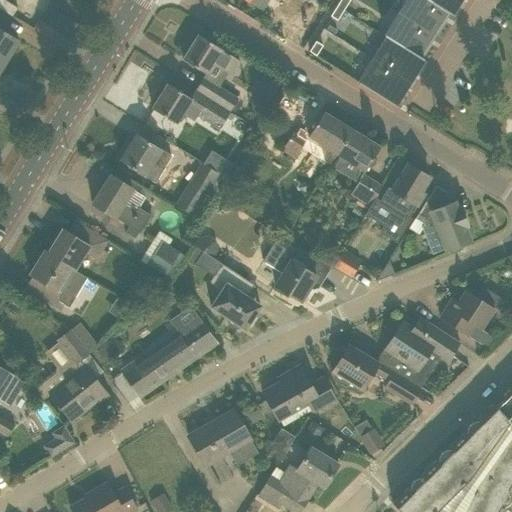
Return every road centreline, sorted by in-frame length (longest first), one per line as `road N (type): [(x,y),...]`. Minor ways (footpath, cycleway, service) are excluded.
road 1 (residential): [(0,506),(511,233)]
road 2 (residential): [(511,190),(194,0)]
road 3 (secondary): [(0,224),(137,0)]
road 4 (residential): [(352,511),(511,347)]
road 5 (residential): [(412,113),(488,0)]
